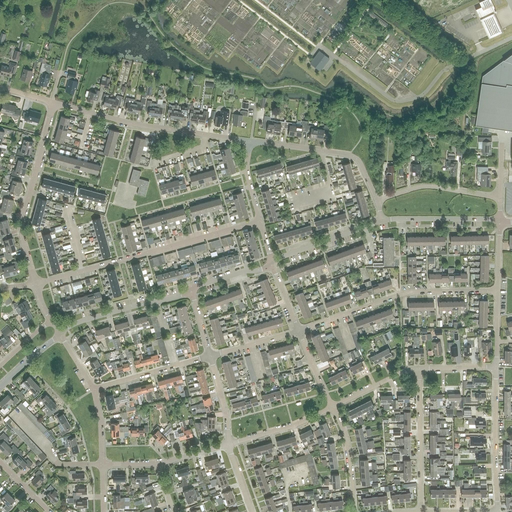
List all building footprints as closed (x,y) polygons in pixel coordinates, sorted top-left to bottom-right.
[(490,0),(484,0),(480,2),(482,6),(475,9),(489,39),(503,32),(494,13),(496,12),(490,0)] [(371,17),(385,27),(388,24),(374,14),(371,17)] [(320,71),(329,59),(319,51),(310,63),(320,71)] [(511,131),(511,54),(482,76),(475,126),(511,131)] [(14,74),(17,64),(10,63),(9,68),(2,66),(0,72),(0,74),(9,76),(10,72),(14,74)] [(52,65),(42,63),(39,73),(42,73),(39,85),(47,87),(48,80),(49,81),(51,75),(49,74),(52,65)] [(29,82),(32,71),(24,69),(21,80),(29,82)] [(69,72),(68,75),(67,79),(69,79),(65,92),(74,94),(76,88),(77,89),(79,82),(74,81),(76,74),(69,72)] [(100,91),(95,89),(94,93),(88,91),(87,92),(86,92),(86,93),(86,94),(86,95),(86,96),(87,97),(88,98),(87,101),(92,102),(93,100),(97,101),(100,91)] [(110,107),(112,98),(109,98),(110,95),(104,94),(102,101),(105,102),(104,106),(110,107)] [(112,98),(110,107),(116,109),(117,105),(120,106),(121,100),(122,97),(117,95),(116,97),(115,99),(112,98)] [(145,104),(146,95),(141,95),(140,102),(135,101),(134,103),(132,113),(138,114),(139,110),(141,110),(143,103),(145,104)] [(125,111),(132,113),(134,103),(131,102),(131,101),(125,99),(124,106),(126,107),(125,111)] [(154,116),(155,107),(152,107),(151,101),(147,100),(146,111),(148,111),(148,115),(154,116)] [(18,119),(20,111),(15,109),(16,107),(3,103),(0,113),(13,116),(12,118),(18,119)] [(155,107),(154,116),(161,117),(161,113),(164,114),(165,108),(166,103),(162,103),(162,104),(156,103),(156,107),(155,107)] [(176,119),(178,106),(178,105),(172,105),(169,104),(167,114),(170,115),(170,118),(176,119)] [(191,109),(192,109),(192,104),(190,104),(189,105),(188,115),(190,115),(192,116),(191,122),(198,123),(199,114),(195,113),(196,110),(191,109)] [(186,117),(186,114),(188,115),(189,105),(188,105),(187,107),(178,106),(176,119),(182,120),(183,116),(186,117)] [(28,120),(38,123),(41,113),(30,111),(30,113),(26,112),(24,120),(28,121),(28,120)] [(199,114),(198,123),(204,124),(205,118),(208,118),(209,112),(204,111),(203,114),(199,114)] [(227,126),(229,114),(229,112),(221,111),(220,116),(215,116),(214,121),(215,122),(215,125),(220,126),(220,125),(227,126)] [(247,116),(247,112),(240,111),(240,115),(234,115),(233,125),(241,126),(242,116),(247,116)] [(68,124),(69,123),(70,120),(74,121),(75,119),(70,117),(70,118),(61,116),(60,122),(68,124)] [(271,117),(264,116),(263,125),(263,129),(267,129),(267,131),(267,133),(273,134),(275,123),(275,120),(270,120),(271,117)] [(285,128),(286,120),(284,120),(284,122),(279,121),(279,123),(275,123),(273,134),(279,135),(279,133),(280,133),(280,127),(285,128)] [(295,135),(296,126),(291,125),(292,123),(287,122),(287,120),(286,120),(285,128),(289,129),(289,134),(288,136),(291,137),(292,135),(295,135)] [(73,125),(69,123),(68,124),(60,122),(58,128),(67,130),(68,126),(73,127),(73,125)] [(306,131),(307,125),(301,124),(301,127),(296,126),(295,135),(298,136),(298,138),(301,138),(301,136),(302,130),(306,131)] [(317,138),(318,129),(313,128),(313,126),(307,125),(306,131),(311,132),(310,138),(310,139),(313,140),(313,138),(317,138)] [(318,129),(317,138),(320,139),(320,141),(322,141),(323,139),(324,133),(328,134),(329,128),(322,127),(322,130),(318,129)] [(0,137),(3,138),(4,132),(10,134),(11,130),(3,128),(2,131),(0,130),(0,137)] [(71,131),(67,130),(58,128),(56,134),(65,136),(66,132),(71,133),(71,131)] [(108,135),(117,138),(119,131),(110,129),(108,134),(104,133),(103,135),(108,136),(108,135)] [(22,134),(20,141),(23,142),(22,146),(31,148),(33,142),(27,140),(28,138),(29,138),(28,137),(28,136),(22,134)] [(70,137),(65,136),(56,134),(54,140),(63,143),(65,138),(69,139),(70,137)] [(116,144),(117,138),(108,135),(108,136),(107,140),(102,139),(102,141),(106,142),(106,141),(116,144)] [(144,145),(144,144),(145,140),(149,141),(150,139),(145,138),(136,136),(135,142),(144,145)] [(490,155),(491,142),(485,142),(485,138),(478,138),(478,142),(482,142),(482,155),(490,155)] [(114,150),(116,144),(106,141),(106,142),(105,146),(101,145),(100,147),(104,148),(105,147),(114,150)] [(148,145),(144,144),(144,145),(135,142),(133,148),(142,151),(142,150),(143,146),(148,148),(148,145)] [(30,155),(31,148),(22,146),(21,150),(18,149),(17,154),(24,156),(24,153),(30,155)] [(58,154),(56,153),(53,152),(54,148),(52,147),(50,152),(51,152),(49,161),(55,163),(58,154)] [(112,156),(114,150),(105,147),(104,148),(103,152),(99,151),(97,151),(97,153),(103,155),(104,154),(112,156)] [(147,151),(142,150),(142,151),(133,148),(131,154),(140,157),(141,156),(142,152),(146,154),(147,151)] [(217,156),(217,159),(222,157),(222,156),(230,154),(229,148),(220,150),(221,155),(217,156)] [(64,155),(62,155),(59,154),(60,150),(58,149),(56,153),(58,154),(55,163),(61,164),(64,155)] [(70,157),(69,156),(65,155),(66,151),(64,151),(62,155),(64,155),(61,164),(67,166),(70,157)] [(76,158),(75,158),(71,157),(72,153),(70,152),(69,156),(70,157),(67,166),(73,168),(76,158)] [(82,160),(81,160),(77,159),(78,155),(76,154),(75,158),(76,158),(73,168),(79,169),(82,160)] [(145,157),(141,156),(140,157),(131,154),(130,161),(139,163),(140,158),(144,160),(145,157)] [(223,161),(218,162),(219,165),(224,163),(223,162),(232,160),(230,154),(222,156),(222,157),(223,161)] [(457,176),(458,163),(450,162),(450,159),(455,159),(455,156),(448,155),(448,159),(448,162),(446,162),(446,170),(450,170),(450,175),(457,176)] [(16,166),(26,169),(27,162),(22,161),(23,158),(16,156),(15,161),(18,162),(16,166)] [(88,162),(87,161),(83,160),(84,156),(82,156),(81,160),(82,160),(79,169),(86,171),(88,162)] [(94,163),(93,163),(89,162),(90,158),(88,157),(87,161),(88,162),(86,171),(92,172),(94,163)] [(313,167),(312,167),(313,171),(315,170),(314,167),(320,165),(317,157),(311,159),(313,167)] [(94,163),(92,172),(98,174),(100,165),(95,164),(96,160),(94,159),(93,163),(94,163)] [(308,169),(312,167),(313,167),(311,159),(305,161),(307,169),(306,169),(307,173),(309,172),(308,169)] [(225,168),(234,166),(232,160),(223,162),(224,163),(225,167),(220,168),(221,171),(225,169),(225,168)] [(302,170),(306,169),(307,169),(305,161),(299,163),(301,170),(300,171),(301,174),(303,174),(302,170)] [(344,171),(351,169),(349,162),(342,165),(342,164),(338,165),(339,167),(342,166),(343,170),(344,171)] [(277,172),(275,173),(276,176),(279,175),(278,172),(283,170),(281,163),(275,165),(277,172)] [(296,172),(300,171),(301,170),(299,163),(293,164),(295,172),(294,173),(295,176),(297,175),(296,172)] [(290,174),(294,173),(295,172),(293,164),(287,166),(289,174),(288,174),(289,178),(291,177),(290,174)] [(421,164),(415,164),(411,164),(411,172),(414,172),(416,172),(415,176),(420,176),(420,170),(421,170),(421,164)] [(272,174),(275,173),(277,172),(275,165),(269,167),(271,174),(269,174),(270,178),(273,177),(272,174)] [(24,175),(26,169),(16,166),(15,170),(12,170),(11,175),(18,177),(19,174),(24,175)] [(208,172),(210,180),(217,179),(214,170),(209,171),(208,166),(206,167),(207,172),(208,172)] [(225,168),(225,169),(226,173),(222,174),(222,177),(227,176),(227,174),(236,172),(234,166),(225,168)] [(391,182),(393,182),(392,173),(394,173),(393,166),(387,166),(387,170),(386,170),(386,173),(385,173),(386,182),(387,182),(387,184),(391,184),(391,182)] [(265,175),(269,174),(271,174),(269,167),(263,168),(265,176),(263,176),(265,180),(267,179),(265,175)] [(208,172),(207,172),(203,173),(202,168),(199,169),(201,174),(202,173),(204,182),(210,180),(208,172)] [(260,177),(263,176),(265,176),(263,168),(256,170),(258,177),(257,178),(258,181),(261,181),(260,177)] [(129,184),(139,187),(137,195),(145,197),(149,182),(139,179),(141,171),(133,169),(129,184)] [(345,177),(353,175),(351,169),(344,171),(343,170),(340,171),(340,173),(344,172),(345,176),(345,177)] [(202,173),(201,174),(197,175),(196,170),(193,170),(195,175),(196,175),(198,184),(204,182),(202,173)] [(477,170),(477,174),(481,174),(481,186),(490,187),(490,175),(487,174),(487,171),(477,170)] [(196,175),(195,175),(191,176),(190,172),(187,172),(189,177),(190,177),(192,186),(198,184),(196,175)] [(178,180),(180,189),(186,187),(184,179),(179,180),(177,175),(175,176),(177,181),(178,180)] [(347,183),(355,181),(353,175),(345,177),(345,176),(342,177),(342,179),(346,178),(347,182),(347,183)] [(11,186),(20,189),(22,183),(17,181),(18,178),(11,176),(9,181),(12,182),(11,186)] [(178,180),(177,181),(173,182),(171,177),(169,177),(170,182),(172,182),(174,190),(180,189),(178,180)] [(48,192),(49,188),(49,187),(51,180),(44,178),(42,186),(47,187),(46,191),(48,192)] [(172,182),(170,182),(167,183),(165,178),(163,179),(164,184),(166,184),(168,192),(174,190),(172,182)] [(54,194),(55,189),(57,182),(51,180),(49,187),(49,188),(53,189),(52,193),(54,194)] [(159,180),(157,181),(158,186),(159,185),(162,194),(168,192),(166,184),(164,184),(161,185),(159,180)] [(347,183),(347,182),(343,183),(344,185),(348,184),(349,189),(357,187),(355,181),(347,183)] [(60,195),(61,191),(63,183),(57,182),(55,189),(59,190),(58,195),(60,195)] [(69,185),(63,183),(61,191),(65,192),(64,196),(66,197),(67,193),(67,192),(69,185)] [(67,192),(67,193),(71,193),(70,198),(72,198),(74,194),(73,194),(75,187),(69,185),(67,192)] [(19,195),(20,189),(11,186),(10,191),(7,190),(6,192),(2,191),(1,194),(8,196),(9,193),(19,195)] [(85,202),(86,198),(85,197),(87,190),(81,188),(79,196),(83,197),(82,201),(85,202)] [(270,196),(271,197),(274,196),(274,193),(270,194),(269,189),(261,191),(263,198),(270,196)] [(91,203),(92,199),(91,199),(93,192),(87,190),(85,197),(86,198),(90,199),(88,203),(91,203)] [(356,198),(364,197),(362,190),(355,192),(355,191),(351,192),(351,193),(351,195),(355,194),(356,197),(356,198)] [(97,205),(98,201),(97,201),(99,193),(93,192),(91,199),(92,199),(96,200),(95,204),(97,205)] [(234,201),(243,199),(241,192),(232,195),(234,200),(229,201),(230,203),(234,202),(234,201)] [(97,201),(98,201),(102,202),(101,206),(103,207),(104,202),(103,202),(105,195),(99,193),(97,201)] [(7,199),(8,196),(1,194),(0,196),(1,197),(1,199),(3,200),(2,204),(12,207),(13,200),(7,199)] [(272,200),(271,197),(270,196),(263,198),(265,204),(272,202),(273,203),(276,202),(275,199),(272,200)] [(44,206),(46,202),(50,203),(50,201),(46,200),(39,198),(37,204),(44,206)] [(216,209),(217,209),(221,208),(222,212),(225,211),(223,206),(223,207),(220,198),(214,200),(216,209)] [(231,209),(234,209),(234,208),(244,205),(243,199),(234,201),(234,202),(235,206),(231,207),(231,209)] [(219,213),(217,209),(216,209),(214,200),(208,202),(210,211),(211,210),(215,209),(216,214),(219,213)] [(212,215),(211,210),(210,211),(208,202),(202,203),(204,212),(205,212),(209,211),(210,215),(212,215)] [(274,206),(273,203),(272,202),(265,204),(266,210),(274,208),(274,209),(278,208),(277,205),(274,206)] [(206,216),(205,212),(204,212),(202,203),(196,205),(198,214),(199,214),(203,213),(204,217),(206,216)] [(10,213),(12,207),(2,204),(1,208),(0,207),(0,213),(3,214),(4,211),(10,213)] [(49,207),(44,206),(37,204),(35,211),(43,213),(43,212),(44,208),(48,209),(49,207)] [(198,214),(196,205),(189,207),(192,216),(197,215),(198,219),(200,218),(199,214),(198,214)] [(233,215),(238,214),(237,213),(246,211),(244,205),(234,208),(234,209),(236,208),(237,212),(232,213),(233,215)] [(275,212),(274,209),(274,208),(266,210),(268,216),(276,214),(276,215),(280,214),(279,211),(275,212)] [(359,210),(356,211),(356,213),(360,212),(361,217),(369,215),(367,208),(359,210)] [(180,219),(181,219),(185,218),(186,222),(188,222),(187,217),(186,217),(184,209),(177,210),(180,219)] [(339,215),(341,222),(347,221),(345,213),(346,213),(345,209),(343,210),(344,213),(340,214),(339,215)] [(182,223),(181,219),(180,219),(177,210),(171,212),(174,221),(175,221),(179,220),(180,224),(182,223)] [(47,213),(43,212),(43,213),(35,211),(34,217),(41,219),(41,218),(42,214),(46,215),(47,213)] [(248,217),(246,211),(237,213),(238,214),(239,218),(234,219),(235,221),(240,220),(239,219),(248,217)] [(339,215),(340,214),(339,211),(337,212),(338,215),(334,216),(333,216),(335,224),(341,222),(339,215)] [(176,225),(175,221),(174,221),(171,212),(165,214),(168,223),(169,222),(173,221),(174,226),(176,225)] [(333,216),(334,216),(333,213),(330,213),(331,217),(328,218),(327,218),(329,226),(335,224),(333,216)] [(170,227),(169,222),(168,223),(165,214),(159,215),(162,224),(163,224),(167,223),(168,227),(170,227)] [(277,218),(276,215),(276,214),(268,216),(270,222),(277,220),(278,221),(281,220),(281,217),(277,218)] [(327,218),(328,218),(327,214),(324,215),(325,218),(322,220),(320,220),(323,228),(329,226),(327,218)] [(164,228),(163,224),(162,224),(159,215),(153,217),(156,226),(157,226),(161,225),(162,229),(164,228)] [(320,220),(322,220),(321,216),(318,217),(319,220),(314,222),(316,229),(323,228),(320,220)] [(45,219),(41,218),(41,219),(34,217),(32,223),(39,225),(41,220),(45,221),(45,219)] [(158,230),(157,226),(156,226),(153,217),(147,219),(150,228),(151,228),(154,226),(156,231),(158,230)] [(94,226),(102,224),(100,218),(92,220),(94,225),(90,226),(91,229),(95,228),(94,226)] [(152,232),(151,228),(150,228),(147,219),(141,221),(143,230),(148,228),(149,233),(152,232)] [(0,228),(9,226),(7,220),(0,221),(0,228)] [(304,227),(306,234),(312,233),(310,225),(311,225),(310,221),(308,222),(309,226),(305,227),(304,227)] [(132,231),(131,230),(130,226),(135,225),(134,222),(129,224),(130,225),(121,227),(123,233),(132,231)] [(304,227),(305,227),(304,223),(302,224),(303,227),(299,228),(298,229),(300,236),(306,234),(304,227)] [(96,232),(103,230),(102,224),(94,226),(95,228),(96,231),(92,233),(92,235),(96,234),(96,232)] [(298,229),(299,228),(298,225),(296,225),(297,229),(293,230),(292,230),(294,238),(300,236),(298,229)] [(0,238),(6,236),(5,233),(11,232),(9,226),(0,228),(0,230),(1,233),(0,233),(0,238)] [(292,230),(293,230),(292,226),(290,227),(291,231),(287,232),(286,232),(288,239),(294,238),(292,230)] [(133,237),(133,236),(132,232),(137,231),(136,228),(131,230),(132,231),(123,233),(124,239),(133,237)] [(286,232),(287,232),(286,228),(284,229),(285,232),(283,233),(282,229),(280,230),(281,233),(280,234),(282,241),(288,239),(286,232)] [(98,239),(105,236),(103,230),(96,232),(96,234),(97,237),(93,239),(94,241),(98,240),(98,239)] [(245,239),(254,237),(252,230),(243,233),(245,239)] [(275,243),(282,241),(280,234),(281,233),(280,230),(278,230),(279,234),(273,236),(275,243)] [(51,239),(50,235),(54,234),(53,232),(49,233),(42,235),(44,241),(51,239)] [(135,243),(135,242),(134,238),(138,237),(138,234),(133,236),(133,237),(124,239),(126,245),(135,243)] [(5,247),(14,244),(12,238),(7,239),(6,236),(0,238),(0,240),(1,243),(4,243),(5,247)] [(99,244),(107,242),(105,236),(98,239),(98,240),(99,244),(95,245),(96,247),(100,246),(99,244)] [(247,246),(256,243),(254,237),(245,239),(247,246)] [(53,245),(52,241),(56,240),(55,238),(51,239),(44,241),(45,247),(53,245)] [(383,263),(383,266),(394,266),(393,238),(383,238),(380,238),(380,240),(383,240),(383,250),(380,250),(380,254),(383,254),(383,263)] [(135,243),(126,245),(128,252),(137,249),(135,244),(140,243),(140,242),(139,241),(135,242),(135,243)] [(101,251),(108,248),(107,242),(99,244),(100,246),(101,250),(97,251),(97,253),(101,252),(101,251)] [(249,252),(258,250),(256,243),(247,246),(249,252)] [(5,257),(12,255),(11,252),(16,250),(14,244),(5,247),(6,251),(3,252),(5,257)] [(55,251),(54,251),(53,247),(58,246),(57,244),(53,245),(45,247),(47,253),(55,251)] [(357,246),(359,254),(360,254),(362,259),(364,258),(362,253),(366,252),(363,244),(357,246)] [(354,256),(356,261),(358,260),(356,255),(359,254),(357,246),(351,248),(354,256)] [(101,251),(101,252),(102,256),(98,257),(99,259),(103,258),(103,257),(110,255),(108,248),(101,251)] [(351,257),(354,256),(351,248),(345,250),(348,258),(350,263),(352,262),(351,257)] [(56,257),(55,253),(59,252),(59,250),(54,251),(55,251),(47,253),(49,259),(56,257)] [(258,250),(249,252),(251,259),(260,256),(258,250)] [(345,259),(348,258),(345,250),(339,253),(342,260),(344,265),(347,264),(345,259)] [(240,261),(238,252),(237,252),(233,253),(233,251),(230,252),(231,254),(233,263),(240,261)] [(339,261),(342,260),(339,253),(333,255),(336,262),(338,267),(341,266),(339,261)] [(225,256),(227,265),(233,263),(231,254),(225,256)] [(333,264),(336,262),(333,255),(328,257),(330,264),(331,264),(332,269),(335,269),(333,264)] [(58,263),(57,259),(61,258),(60,256),(56,257),(49,259),(51,265),(58,263)] [(221,267),(227,265),(225,256),(218,258),(221,267)] [(214,268),(221,267),(218,258),(212,259),(214,268)] [(208,270),(214,268),(212,259),(205,261),(208,270)] [(316,261),(318,269),(319,269),(321,274),(323,273),(321,268),(324,267),(325,266),(324,265),(322,259),(316,261)] [(8,266),(11,276),(17,274),(16,270),(20,269),(18,261),(12,263),(12,265),(8,266)] [(201,272),(208,270),(205,261),(199,263),(201,272)] [(315,270),(318,269),(316,261),(310,263),(313,271),(315,276),(317,275),(315,270)] [(58,263),(51,265),(52,272),(60,270),(59,265),(63,264),(62,262),(58,263)] [(141,269),(140,265),(144,264),(143,262),(139,263),(132,265),(134,271),(141,269)] [(184,277),(181,268),(178,269),(176,263),(173,264),(175,270),(177,279),(184,277)] [(310,272),(313,271),(310,263),(304,265),(307,273),(309,278),(311,277),(310,272)] [(188,266),(190,275),(196,273),(195,268),(194,264),(188,266)] [(11,276),(8,266),(4,268),(3,265),(0,265),(0,271),(3,271),(5,278),(11,276)] [(304,274),(307,273),(304,265),(298,267),(301,275),(303,280),(306,279),(304,274)] [(184,277),(190,275),(188,266),(181,268),(184,277)] [(298,276),(301,275),(298,267),(292,270),(295,277),(297,282),(300,281),(298,276)] [(143,275),(141,271),(145,270),(145,268),(141,269),(134,271),(135,277),(143,275)] [(460,282),(460,273),(454,274),(454,268),(448,268),(448,274),(442,274),(442,282),(460,282)] [(108,276),(104,278),(105,280),(109,279),(109,278),(116,275),(115,269),(107,271),(108,276)] [(171,281),(177,279),(175,270),(168,272),(171,281)] [(292,278),(295,277),(292,270),(287,272),(289,279),(290,279),(291,284),(294,283),(292,278)] [(165,283),(171,281),(168,272),(162,273),(165,283)] [(158,284),(165,283),(162,273),(155,275),(158,284)] [(144,281),(143,277),(147,276),(146,274),(143,275),(135,277),(137,283),(144,281)] [(384,282),(386,289),(392,287),(390,279),(389,280),(388,274),(385,275),(387,280),(384,282)] [(107,286),(111,285),(110,284),(118,282),(116,275),(109,278),(109,279),(110,283),(106,284),(107,286)] [(386,289),(384,282),(382,277),(379,277),(381,283),(378,284),(380,292),(386,289)] [(262,287),(269,284),(267,279),(259,282),(254,284),(255,286),(260,284),(262,287)] [(144,281),(137,283),(139,290),(146,288),(145,283),(149,282),(148,280),(144,281)] [(360,290),(363,298),(380,292),(378,284),(372,286),(370,281),(364,283),(366,288),(360,290)] [(108,290),(108,292),(113,291),(112,290),(120,288),(118,282),(110,284),(111,285),(112,289),(108,290)] [(264,293),(272,290),(269,284),(262,287),(262,288),(257,290),(258,292),(263,290),(264,293)] [(363,298),(360,290),(358,285),(356,286),(358,291),(354,292),(357,300),(363,298)] [(121,294),(120,288),(112,290),(113,291),(114,295),(109,296),(110,298),(114,297),(114,296),(121,294)] [(234,291),(237,298),(238,303),(240,309),(244,308),(242,302),(241,302),(239,297),(243,296),(240,288),(234,291)] [(343,296),(346,304),(352,302),(349,294),(347,289),(344,290),(346,295),(343,296)] [(259,295),(260,298),(265,296),(266,299),(274,296),(272,290),(264,293),(259,295)] [(93,293),(96,302),(102,300),(100,291),(93,293)] [(233,300),(237,298),(234,291),(228,293),(231,301),(233,306),(235,305),(233,300)] [(346,304),(343,296),(341,291),(338,292),(340,297),(337,298),(340,306),(346,304)] [(298,301),(305,298),(310,296),(309,294),(304,296),(303,292),(295,295),(298,301)] [(89,304),(96,302),(93,293),(87,295),(89,304)] [(227,302),(231,301),(228,293),(222,295),(225,303),(227,308),(229,307),(227,302)] [(340,306),(337,298),(335,293),(333,294),(334,299),(331,300),(334,308),(340,306)] [(8,295),(3,298),(7,305),(12,302),(8,295)] [(77,307),(74,298),(71,299),(70,295),(67,296),(68,300),(70,309),(77,307)] [(83,305),(89,304),(87,295),(80,296),(83,305)] [(222,304),(225,303),(222,295),(216,297),(219,305),(221,310),(223,309),(222,304)] [(334,308),(331,300),(329,295),(327,296),(329,301),(325,302),(328,310),(334,308)] [(77,307),(83,305),(80,296),(74,298),(77,307)] [(266,299),(261,301),(262,304),(267,302),(269,305),(276,302),(274,296),(266,299)] [(216,306),(219,305),(216,297),(211,299),(213,307),(215,312),(218,311),(216,306)] [(300,307),(307,304),(312,302),(311,299),(306,301),(305,298),(298,301),(300,307)] [(210,308),(213,307),(211,299),(205,301),(207,309),(209,314),(212,313),(210,308)] [(63,311),(70,309),(68,300),(61,302),(63,311)] [(21,313),(28,309),(30,308),(26,301),(20,304),(18,301),(13,304),(15,309),(19,315),(21,313)] [(458,302),(458,310),(458,315),(460,315),(460,310),(464,310),(464,313),(467,312),(467,303),(464,303),(464,301),(458,302)] [(302,313),(310,310),(315,308),(314,305),(309,307),(307,304),(300,307),(302,313)] [(325,311),(322,304),(316,307),(319,313),(325,311)] [(176,316),(187,312),(185,306),(177,308),(178,312),(175,312),(176,316)] [(28,309),(21,313),(19,315),(23,321),(20,322),(24,329),(30,325),(27,320),(33,317),(28,309)] [(387,319),(389,324),(391,323),(390,318),(393,317),(391,309),(384,311),(387,319)] [(310,310),(302,313),(304,319),(312,316),(312,315),(317,313),(316,311),(311,313),(310,310)] [(384,320),(387,319),(384,311),(379,313),(381,321),(383,326),(386,325),(384,320)] [(189,319),(187,312),(176,316),(178,322),(181,321),(189,319)] [(275,319),(277,327),(283,325),(281,317),(279,312),(277,313),(278,318),(275,319)] [(378,322),(381,321),(379,313),(373,315),(376,323),(377,328),(380,327),(378,322)] [(372,324),(376,323),(373,315),(367,317),(370,325),(371,330),(374,329),(372,324)] [(140,318),(143,328),(143,329),(146,328),(146,326),(149,325),(152,325),(153,325),(152,323),(151,320),(151,318),(150,316),(147,317),(147,316),(140,318)] [(265,330),(263,322),(261,317),(259,318),(260,323),(257,324),(259,332),(265,330)] [(366,326),(370,325),(367,317),(361,320),(364,327),(366,332),(368,331),(366,326)] [(143,328),(140,318),(133,319),(136,328),(137,330),(143,328)] [(212,326),(220,324),(225,322),(224,320),(219,321),(218,318),(210,320),(212,326)] [(169,328),(170,332),(191,325),(189,319),(181,321),(182,325),(175,327),(169,328)] [(259,332),(257,324),(256,319),(253,320),(254,325),(251,326),(253,334),(259,332)] [(361,328),(364,327),(361,320),(355,322),(358,329),(360,334),(362,333),(361,328)] [(124,331),(125,335),(128,334),(127,330),(130,329),(127,321),(121,323),(124,331)] [(253,334),(251,326),(250,321),(247,321),(249,327),(245,328),(247,336),(253,334)] [(121,336),(125,335),(124,331),(121,323),(114,325),(117,333),(120,332),(121,336)] [(213,332),(221,330),(226,328),(226,326),(221,327),(220,324),(212,326),(213,332)] [(193,332),(191,325),(170,332),(171,334),(177,332),(183,331),(184,334),(193,332)] [(0,341),(5,347),(6,348),(13,342),(9,338),(11,336),(14,333),(7,326),(1,332),(3,334),(5,337),(0,341)] [(102,329),(105,337),(106,342),(109,342),(108,336),(111,335),(109,327),(102,329)] [(98,339),(105,337),(102,329),(95,331),(98,339)] [(215,338),(223,336),(228,334),(227,332),(222,333),(221,330),(213,332),(215,338)] [(392,336),(390,331),(383,334),(387,341),(392,339),(391,337),(392,336)] [(314,343),(322,340),(327,338),(326,336),(321,338),(320,334),(312,337),(314,343)] [(82,350),(89,346),(87,344),(90,342),(88,339),(86,336),(80,340),(81,342),(78,344),(82,350)] [(175,350),(181,348),(186,347),(196,344),(194,336),(190,337),(191,339),(188,340),(189,343),(184,344),(180,345),(174,347),(175,350)] [(223,336),(215,338),(217,344),(225,342),(230,340),(229,338),(224,339),(223,336)] [(410,349),(410,352),(408,352),(408,353),(408,355),(408,356),(410,356),(410,357),(413,357),(417,357),(416,340),(419,340),(419,337),(413,337),(413,344),(412,344),(412,349),(410,349)] [(467,341),(467,345),(464,345),(464,351),(463,351),(464,355),(472,354),(471,347),(474,347),(474,340),(473,338),(467,338),(467,341)] [(317,349),(324,346),(329,344),(328,342),(323,344),(322,340),(314,343),(317,349)] [(440,341),(432,342),(433,354),(435,353),(435,356),(441,355),(441,353),(442,353),(442,349),(441,349),(440,341)] [(287,345),(289,353),(290,358),(293,357),(291,352),(295,351),(293,343),(287,345)] [(458,355),(457,347),(453,347),(453,343),(448,343),(448,351),(451,350),(451,356),(458,355)] [(489,352),(491,352),(491,343),(482,343),(482,349),(484,349),(484,353),(489,353),(489,352)] [(196,344),(186,347),(186,349),(187,352),(191,351),(198,349),(196,344)] [(285,354),(289,353),(287,345),(281,347),(283,355),(284,360),(287,359),(285,354)] [(91,358),(97,354),(95,350),(92,352),(89,346),(82,350),(85,356),(89,354),(91,358)] [(154,355),(152,346),(149,347),(153,362),(159,360),(157,354),(154,355)] [(319,355),(327,352),(332,350),(331,347),(326,349),(324,346),(317,349),(319,355)] [(279,355),(283,355),(281,347),(275,348),(277,356),(278,361),(281,361),(279,355)] [(272,361),(272,363),(275,362),(273,357),(277,356),(275,348),(269,350),(271,358),(268,359),(269,362),(272,361)] [(379,353),(383,360),(392,355),(388,348),(379,353)] [(147,364),(146,357),(142,358),(141,354),(140,350),(137,350),(142,365),(147,364)] [(327,352),(319,355),(321,361),(329,358),(329,357),(334,355),(333,353),(328,355),(327,352)] [(374,364),(383,360),(379,353),(368,358),(370,362),(373,361),(374,364)] [(93,369),(100,365),(97,359),(99,358),(97,354),(91,358),(93,361),(90,363),(93,369)] [(120,355),(124,370),(130,369),(128,362),(124,363),(123,360),(124,359),(122,354),(120,355)] [(117,356),(119,360),(115,361),(116,362),(110,363),(112,366),(114,370),(117,368),(118,372),(124,370),(120,355),(117,356)] [(224,369),(235,366),(237,366),(236,363),(231,364),(230,361),(222,363),(224,369)] [(354,362),(358,371),(360,370),(361,371),(364,369),(361,362),(357,364),(356,361),(354,362)] [(357,372),(358,371),(354,362),(352,363),(353,365),(350,367),(353,375),(357,373),(357,372)] [(100,365),(93,369),(97,375),(100,373),(102,375),(108,372),(106,369),(104,366),(102,367),(100,365)] [(226,375),(237,372),(239,371),(238,369),(236,370),(235,366),(224,369),(226,375)] [(338,370),(339,372),(343,380),(347,378),(346,377),(348,376),(344,367),(338,370)] [(196,377),(204,375),(203,369),(196,371),(197,373),(185,377),(187,383),(190,382),(189,379),(193,378),(196,377)] [(336,374),(333,369),(331,370),(333,373),(337,382),(339,381),(339,382),(343,380),(339,372),(336,374)] [(235,379),(238,378),(241,377),(240,375),(238,376),(237,372),(226,375),(227,381),(235,379)] [(335,382),(337,382),(333,373),(331,374),(332,376),(328,378),(332,385),(336,383),(335,382)] [(23,383),(26,386),(24,388),(26,390),(35,382),(29,376),(23,383)] [(176,393),(180,392),(175,377),(170,378),(171,384),(174,384),(176,393)] [(229,387),(234,386),(242,383),(242,381),(236,382),(235,379),(227,381),(229,387)] [(473,384),(467,384),(467,381),(463,381),(463,388),(467,388),(471,388),(477,388),(477,385),(482,385),(482,384),(487,384),(487,380),(483,380),(482,379),(473,379),(473,384)] [(169,399),(168,395),(166,386),(164,380),(158,381),(160,388),(163,387),(166,400),(169,399)] [(302,381),(305,391),(307,390),(307,391),(311,390),(309,382),(305,383),(304,380),(302,381)] [(189,391),(207,386),(206,381),(199,382),(198,383),(197,383),(198,386),(188,389),(189,391)] [(40,387),(35,382),(26,390),(28,392),(30,390),(33,393),(30,395),(34,398),(39,393),(37,390),(40,387)] [(291,395),(293,394),(290,384),(288,385),(289,388),(285,389),(287,397),(291,396),(291,395)] [(299,393),(297,386),(293,387),(292,384),(290,384),(293,394),(295,394),(295,395),(299,393)] [(151,402),(146,385),(141,386),(142,392),(145,392),(146,396),(147,396),(148,401),(149,404),(151,404),(151,402)] [(277,391),(274,392),(276,400),(280,399),(280,398),(282,397),(279,387),(276,388),(277,391)] [(136,404),(139,403),(135,388),(129,389),(131,396),(134,395),(136,404)] [(249,395),(252,406),(254,405),(254,406),(259,405),(256,397),(253,398),(250,388),(247,389),(248,390),(249,395)] [(272,401),(276,400),(274,392),(270,393),(269,390),(267,391),(270,401),(272,400),(272,401)] [(265,391),(265,394),(262,395),(264,403),(268,402),(268,401),(270,401),(267,391),(265,391)] [(3,399),(9,405),(11,402),(14,405),(19,400),(15,396),(12,399),(8,394),(3,399)] [(40,400),(45,405),(51,399),(47,394),(44,397),(42,395),(36,400),(38,403),(40,400)] [(114,398),(113,394),(105,396),(107,402),(114,401),(118,400),(122,399),(123,402),(125,402),(124,396),(114,398)] [(461,397),(461,394),(454,394),(455,403),(455,406),(457,406),(457,403),(460,403),(460,408),(463,408),(463,403),(463,397),(461,397)] [(237,396),(237,398),(239,402),(241,409),(242,409),(243,410),(247,408),(244,400),(241,401),(239,395),(237,396)] [(398,402),(404,401),(404,395),(397,396),(398,400),(395,400),(395,409),(399,409),(398,402)] [(430,409),(435,409),(435,406),(438,406),(438,403),(436,403),(436,395),(430,395),(430,401),(433,401),(433,406),(430,406),(430,409)] [(435,406),(435,409),(446,409),(445,406),(440,406),(440,401),(443,401),(442,395),(436,395),(436,403),(438,403),(438,406),(435,406)] [(395,409),(395,400),(393,400),(393,396),(386,396),(387,409),(390,409),(390,406),(389,406),(389,402),(392,402),(392,409),(395,409)] [(196,408),(212,403),(210,397),(203,399),(204,402),(200,403),(200,404),(195,405),(196,408)] [(239,410),(241,409),(239,402),(237,398),(235,399),(236,403),(232,404),(235,412),(239,411),(239,410)] [(6,407),(9,405),(3,399),(0,401),(0,404),(3,407),(0,410),(4,414),(9,410),(6,407)] [(51,399),(45,405),(45,406),(44,407),(47,413),(46,414),(49,417),(56,410),(54,407),(56,405),(51,399)] [(119,403),(123,402),(122,399),(118,400),(114,401),(107,402),(107,406),(106,406),(107,411),(111,410),(111,408),(116,407),(115,404),(119,403)] [(365,403),(372,417),(375,416),(371,409),(374,407),(370,400),(365,403)] [(212,403),(196,408),(196,410),(201,409),(205,408),(206,412),(214,410),(212,403)] [(369,419),(372,417),(365,403),(359,406),(363,413),(366,411),(367,414),(366,414),(369,419)] [(360,414),(363,413),(359,406),(354,408),(361,424),(364,423),(361,417),(362,417),(360,414)] [(361,424),(354,408),(348,411),(349,414),(346,415),(349,421),(352,420),(352,418),(355,417),(359,425),(361,424)] [(137,419),(138,435),(145,435),(145,431),(148,431),(148,425),(145,425),(145,428),(140,428),(140,416),(140,410),(137,410),(137,411),(138,416),(137,419)] [(60,424),(67,420),(63,414),(60,415),(58,413),(54,415),(56,418),(60,424)] [(476,418),(468,417),(468,425),(473,425),(476,425),(476,428),(481,428),(481,429),(486,429),(486,421),(476,421),(476,418)] [(123,422),(122,419),(116,420),(117,423),(111,423),(111,430),(123,429),(128,429),(128,427),(119,427),(119,423),(123,422)] [(67,420),(60,424),(58,425),(62,431),(60,432),(62,435),(65,433),(69,430),(68,428),(71,426),(67,420)] [(181,421),(179,422),(180,427),(176,428),(177,429),(173,430),(175,437),(179,436),(180,439),(187,438),(182,421),(181,421)] [(182,421),(187,438),(193,436),(191,428),(186,430),(184,421),(182,421)] [(171,427),(172,426),(170,424),(171,424),(169,422),(167,424),(168,425),(161,433),(159,431),(161,429),(157,426),(153,430),(155,432),(152,435),(157,440),(171,427)] [(315,434),(328,428),(326,423),(319,425),(320,428),(317,430),(313,431),(315,434)] [(171,427),(157,440),(162,445),(167,439),(165,437),(173,429),(171,427)] [(355,435),(363,433),(362,427),(354,429),(355,435)] [(328,428),(315,434),(316,437),(320,435),(322,434),(324,437),(331,434),(328,428)] [(305,432),(308,439),(314,436),(310,429),(305,432)] [(310,442),(308,439),(305,432),(299,435),(303,442),(306,441),(307,443),(309,447),(312,446),(310,442)] [(9,439),(3,433),(0,436),(0,440),(2,443),(0,444),(0,448),(2,451),(8,445),(10,443),(7,441),(9,439)] [(65,447),(71,446),(77,444),(76,437),(71,438),(71,435),(63,437),(64,440),(65,444),(64,444),(65,447)] [(294,436),(288,438),(290,446),(296,444),(294,436)] [(466,437),(466,439),(470,439),(470,446),(483,446),(483,443),(486,443),(486,439),(483,438),(483,437),(466,437)] [(288,438),(282,440),(285,447),(290,446),(288,438)] [(282,440),(276,441),(278,449),(282,448),(283,451),(282,451),(284,455),(287,454),(285,450),(285,447),(282,440)] [(266,444),(268,452),(274,450),(272,443),(266,444)] [(79,451),(77,444),(71,446),(73,452),(70,453),(71,456),(76,455),(75,452),(79,451)] [(369,447),(369,448),(374,447),(374,444),(358,447),(359,453),(367,452),(366,448),(369,447)] [(8,445),(2,451),(7,455),(11,451),(14,453),(18,449),(13,445),(10,447),(8,445)] [(256,455),(254,448),(248,449),(250,457),(253,456),(254,459),(255,459),(255,460),(251,461),(251,462),(252,466),(259,464),(257,458),(256,455)] [(12,461),(16,465),(23,458),(21,456),(23,454),(18,449),(14,453),(17,456),(12,461)] [(42,452),(38,456),(43,460),(47,456),(42,452)] [(23,458),(16,465),(21,470),(26,465),(28,468),(33,464),(28,459),(26,461),(23,458)] [(211,460),(214,467),(220,465),(221,465),(220,461),(219,461),(218,458),(211,460)] [(214,467),(211,460),(210,460),(206,461),(205,462),(206,465),(205,465),(206,469),(207,469),(214,467)] [(182,468),(185,479),(188,478),(187,474),(190,473),(189,466),(182,468)] [(486,478),(486,476),(486,469),(478,469),(478,466),(472,466),(472,469),(474,469),(474,476),(481,476),(481,479),(486,478)] [(256,475),(263,473),(261,467),(254,469),(256,475)] [(183,480),(184,486),(187,485),(185,479),(182,468),(180,469),(180,468),(175,469),(175,470),(176,474),(177,473),(178,476),(181,476),(182,481),(183,480)] [(43,474),(41,472),(39,470),(35,474),(37,476),(31,482),(37,487),(44,480),(40,476),(43,474)] [(73,481),(84,481),(84,474),(76,474),(75,471),(69,471),(70,474),(73,474),(73,481)] [(219,481),(226,478),(225,475),(226,475),(225,473),(224,472),(216,475),(217,479),(218,478),(219,481)] [(258,481),(265,478),(263,473),(256,475),(258,481)] [(140,489),(143,488),(142,485),(142,475),(139,475),(139,474),(136,474),(136,475),(135,475),(135,478),(132,478),(132,483),(133,484),(135,484),(135,481),(138,481),(138,487),(139,487),(140,489)] [(147,475),(147,474),(144,474),(144,475),(142,475),(142,485),(143,488),(140,489),(141,493),(143,492),(144,492),(147,491),(147,490),(153,488),(152,485),(146,487),(145,484),(145,481),(148,481),(148,475),(147,475)] [(215,482),(210,484),(212,487),(216,485),(219,484),(220,483),(221,487),(222,487),(222,488),(226,487),(225,486),(229,484),(226,478),(219,481),(215,482)] [(260,487),(267,484),(265,478),(258,481),(260,487)] [(267,484),(260,487),(262,493),(269,490),(267,484)] [(53,488),(50,485),(46,490),(48,493),(46,496),(54,504),(55,503),(56,502),(57,502),(57,501),(57,500),(59,499),(56,496),(58,493),(54,490),(52,492),(51,491),(53,488)] [(73,498),(79,498),(79,495),(87,495),(86,487),(76,488),(76,493),(73,493),(73,498)] [(197,489),(194,490),(194,488),(183,491),(184,492),(183,492),(184,495),(185,495),(186,497),(198,493),(197,489)] [(143,503),(156,498),(155,495),(156,495),(155,492),(154,493),(154,492),(149,494),(148,490),(144,492),(143,492),(144,496),(143,496),(144,499),(142,500),(143,503)] [(226,499),(233,496),(232,493),(232,491),(231,491),(231,490),(222,493),(223,497),(225,497),(226,499)] [(4,503),(11,496),(7,492),(2,497),(0,494),(0,503),(3,501),(4,503)] [(187,503),(188,503),(194,501),(196,500),(197,497),(200,496),(198,493),(186,497),(187,500),(186,500),(187,503)] [(267,505),(274,502),(273,499),(275,498),(276,498),(280,497),(279,494),(274,495),(274,496),(272,497),(272,496),(265,499),(267,505)] [(11,496),(4,503),(6,505),(3,508),(7,511),(12,507),(10,505),(15,500),(11,496)] [(233,496),(226,499),(228,505),(229,506),(232,505),(231,504),(235,503),(233,496)] [(79,498),(73,498),(73,503),(77,503),(77,508),(87,508),(87,501),(79,501),(79,498)] [(156,498),(143,503),(144,506),(151,504),(152,506),(158,504),(156,498)] [(127,501),(113,501),(113,504),(112,504),(112,508),(113,507),(113,508),(120,507),(120,508),(125,508),(125,506),(130,506),(130,500),(127,501)] [(275,505),(282,503),(281,500),(274,502),(267,505),(269,511),(276,508),(275,505)]
